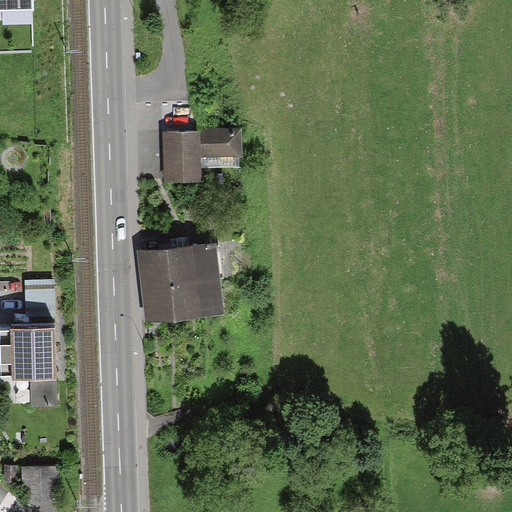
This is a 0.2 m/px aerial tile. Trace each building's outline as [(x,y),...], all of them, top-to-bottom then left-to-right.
[(164,126),(166,175),(203,173),(202,154),(245,152),(243,122),(164,126)] [(136,244),(145,314),(225,304),(215,234),(136,244)] [(0,311),(0,371),(26,370),(28,404),(49,403),(46,310),(0,311)] [(2,477),(12,477),(12,458),(2,458),(2,477)] [(20,495),(51,494),(51,463),(20,464),(20,495)]
